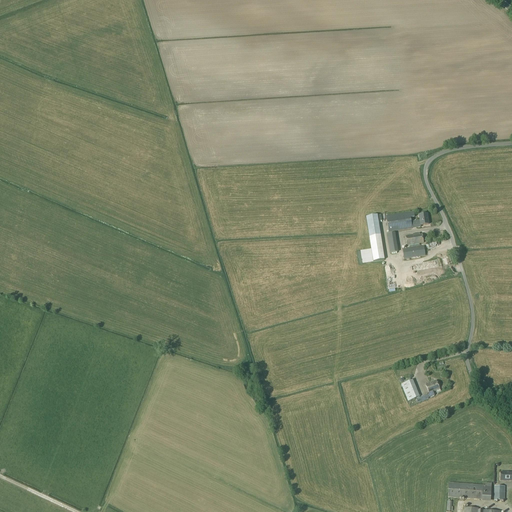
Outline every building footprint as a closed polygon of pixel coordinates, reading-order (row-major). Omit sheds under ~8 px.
[(411,222),(410,218),(414,217),(413,212),(409,213),(386,216),(388,233),(412,229),(411,226),(420,225),(420,226),(428,225),(427,214),(419,215),(419,220),(411,222)] [(365,217),(369,238),(381,236),(377,215),(365,217)] [(385,234),(387,254),(395,253),(393,233),(385,234)] [(419,233),(413,234),(413,235),(405,236),(407,246),(408,246),(408,247),(412,247),(411,245),(423,244),(422,234),(420,234),(419,233)] [(425,256),(424,246),(423,244),(421,245),(422,247),(402,250),(404,259),(425,256)] [(417,281),(433,277),(431,272),(416,275),(417,281)] [(433,361),(434,368),(443,366),(441,359),(433,361)] [(408,402),(419,397),(412,380),(401,385),(408,402)] [(440,389),(436,381),(435,382),(434,381),(430,383),(431,383),(425,386),(428,394),(429,393),(430,395),(425,397),(426,399),(435,396),(435,395),(437,394),(436,391),(440,389)] [(500,481),(511,481),(511,472),(501,472),(500,481)] [(481,502),(490,503),(491,484),(485,483),(485,485),(448,483),(447,498),(481,500),(481,502)] [(494,501),(504,501),(504,487),(494,487),(494,501)]
